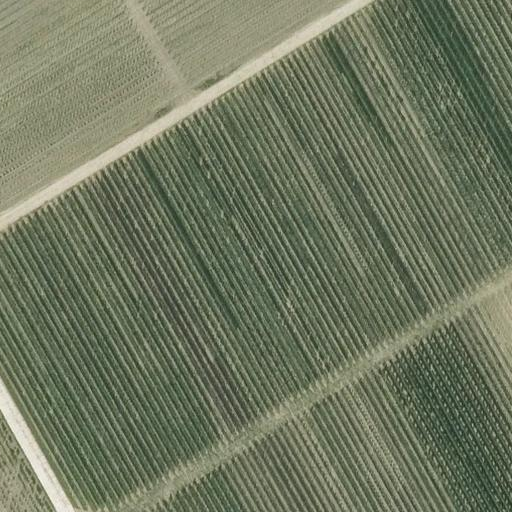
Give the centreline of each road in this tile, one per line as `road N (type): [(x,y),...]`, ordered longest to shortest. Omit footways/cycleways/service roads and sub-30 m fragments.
road 1 (track): [(129,511),(511,277)]
road 2 (track): [(0,388),(68,511)]
